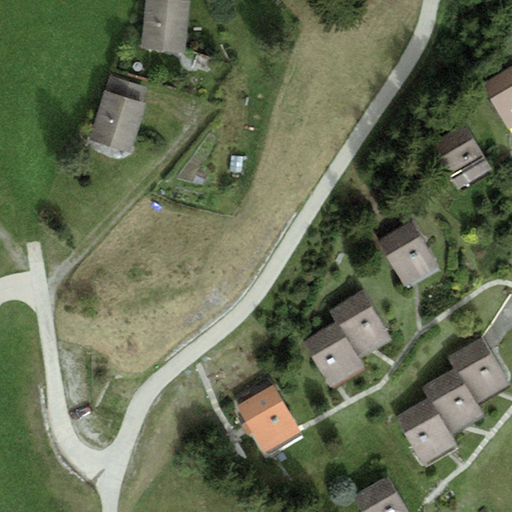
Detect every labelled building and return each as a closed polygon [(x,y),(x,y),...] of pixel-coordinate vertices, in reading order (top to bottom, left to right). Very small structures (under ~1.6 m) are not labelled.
[(189,0),(145,0),(140,46),(185,51),(189,0)] [(511,61),(480,80),(510,128),(511,126),(511,61)] [(146,99),(104,86),(89,135),(130,149),(146,99)] [(465,119),(431,139),(458,186),(493,166),(465,119)] [(411,218),(376,238),(404,284),(440,263),(411,218)] [(364,287),(329,307),(336,317),(359,355),(390,338),(364,287)] [(336,317),(303,339),(331,383),(364,362),(359,355),(336,317)] [(482,334),(449,355),(455,364),(477,401),(510,382),(482,334)] [(455,364),(422,385),(428,394),(450,430),(484,413),(477,401),(455,364)] [(273,381),(238,402),(264,448),(301,426),(273,381)] [(428,394),(395,416),(427,463),(459,444),(450,430),(428,394)] [(410,511),(387,473),(353,494),(364,511),(410,511)]
